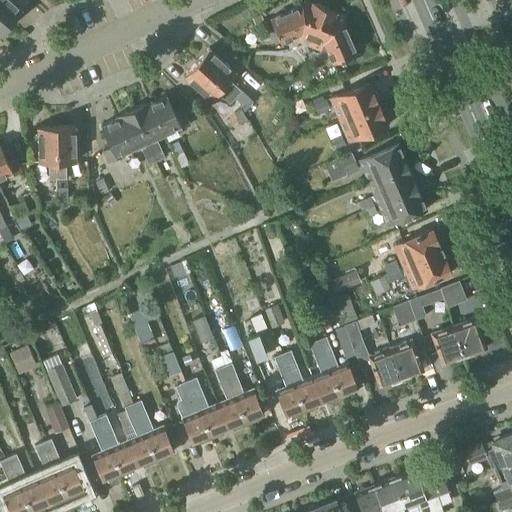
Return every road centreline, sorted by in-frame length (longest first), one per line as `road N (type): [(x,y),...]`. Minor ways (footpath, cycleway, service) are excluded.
road 1 (residential): [(195,511),(511,391)]
road 2 (tertiary): [(511,206),(423,0)]
road 3 (residential): [(0,91),(195,0)]
